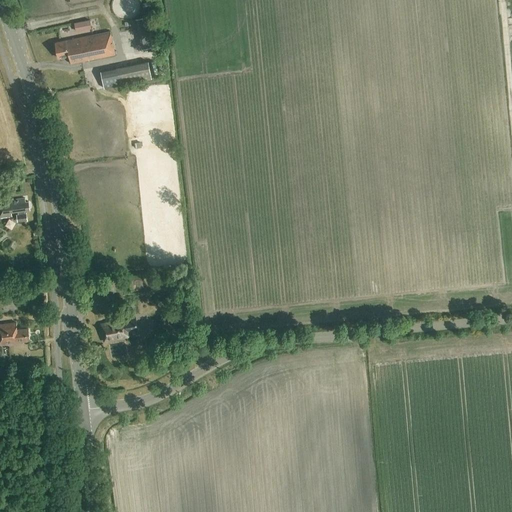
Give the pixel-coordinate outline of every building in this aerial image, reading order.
[(90,20),(74,23),(77,33),(92,30),(90,20)] [(115,55),(111,33),(55,43),(58,58),(69,56),(70,64),(115,55)] [(111,67),(113,83),(144,79),(142,63),(111,67)] [(84,73),(86,85),(103,82),(101,70),(84,73)] [(25,214),(24,210),(29,209),(28,201),(25,201),(24,198),(0,201),(0,217),(11,216),(10,212),(18,211),(18,215),(17,215),(17,222),(27,221),(26,213),(25,214)] [(104,301),(112,299),(114,299),(111,283),(101,285),(104,301)] [(179,316),(190,315),(188,299),(176,301),(179,316)] [(134,318),(101,324),(104,342),(126,338),(124,331),(136,329),(134,318)] [(0,324),(0,344),(29,341),(28,328),(16,329),(16,323),(0,324)]
